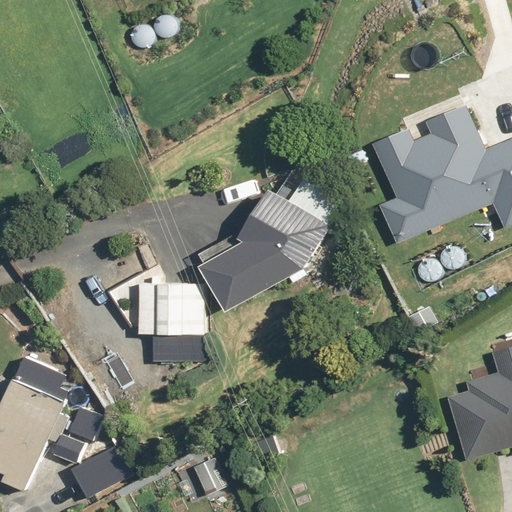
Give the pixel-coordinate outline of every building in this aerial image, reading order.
[(375,191),(394,240),(492,202),(501,226),(511,221),(511,138),(481,150),(461,97),(372,131),(393,184),(375,191)] [(196,257),(225,313),(307,269),(336,218),(272,182),(244,231),(196,257)] [(196,288),(136,289),(136,333),(197,332),(196,288)] [(503,375),(451,392),(470,452),(511,438),(511,345),(495,352),(503,375)] [(0,421),(1,421),(0,423),(0,469),(25,480),(61,398),(0,372),(0,421)] [(280,437),(258,445),(268,470),(290,462),(280,437)] [(119,447),(73,466),(86,499),(132,480),(119,447)] [(230,486),(218,455),(195,464),(207,496),(230,486)]
